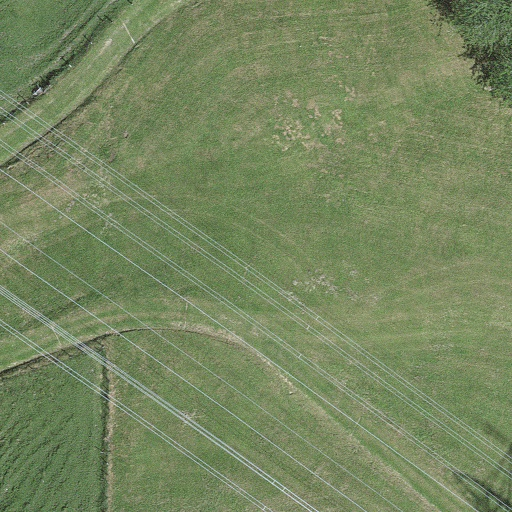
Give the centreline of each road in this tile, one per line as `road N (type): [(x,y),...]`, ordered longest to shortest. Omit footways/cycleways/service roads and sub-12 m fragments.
road 1 (track): [(0,359),(131,316),(226,328),(455,511)]
road 2 (track): [(178,0),(0,157)]
